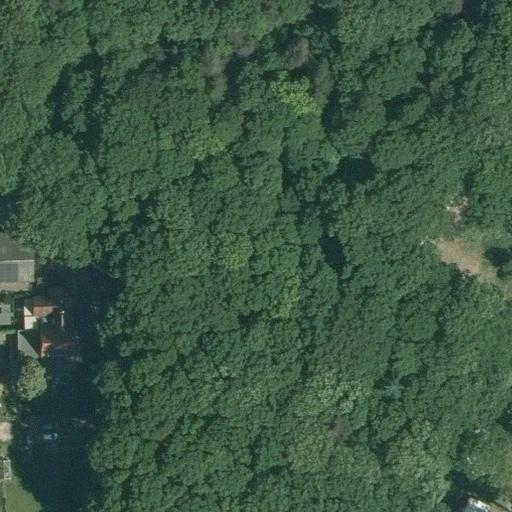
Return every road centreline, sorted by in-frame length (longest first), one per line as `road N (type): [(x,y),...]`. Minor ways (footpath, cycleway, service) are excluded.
road 1 (tertiary): [(119,511),(105,0)]
road 2 (track): [(250,511),(511,118)]
